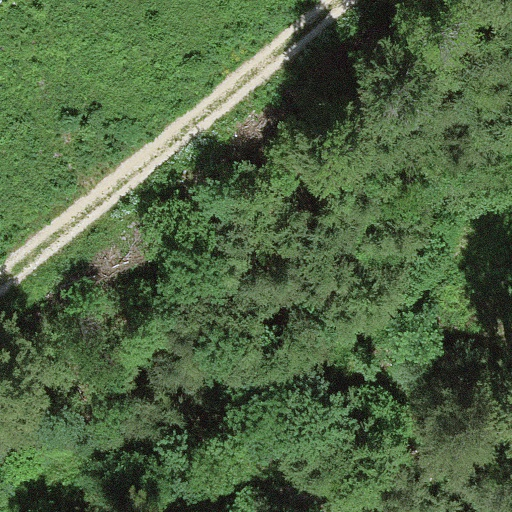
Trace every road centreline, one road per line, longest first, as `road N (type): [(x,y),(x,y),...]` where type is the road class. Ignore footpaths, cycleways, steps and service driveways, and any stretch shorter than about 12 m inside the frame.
road 1 (track): [(0,500),(168,428),(350,333),(511,211)]
road 2 (track): [(0,292),(342,0)]
